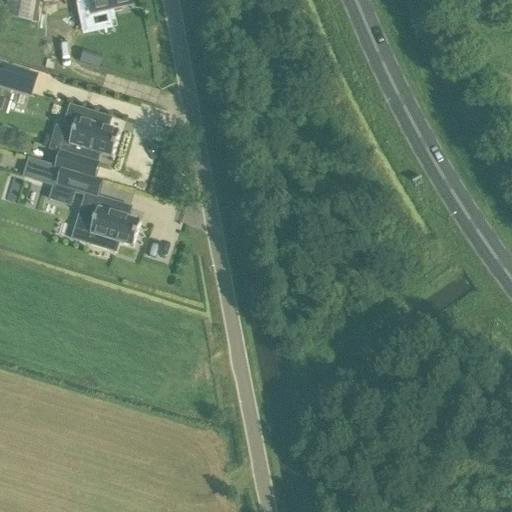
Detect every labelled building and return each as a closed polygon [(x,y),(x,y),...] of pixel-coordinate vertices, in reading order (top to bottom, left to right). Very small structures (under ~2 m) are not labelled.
[(33,0),(6,0),(3,20),(29,24),(33,0)] [(87,0),(91,15),(130,6),(128,0),(87,0)] [(30,97),(36,75),(12,68),(5,90),(30,97)] [(111,120),(71,107),(63,131),(67,132),(56,170),(76,176),(76,174),(95,180),(100,165),(98,165),(101,155),(112,159),(120,133),(108,129),(111,120)] [(86,197),(73,240),(116,253),(119,244),(133,248),(141,222),(127,218),(130,208),(114,203),(114,205),(97,200),(103,182),(95,180),(76,174),(76,176),(71,191),(53,185),(52,187),(86,197)]
